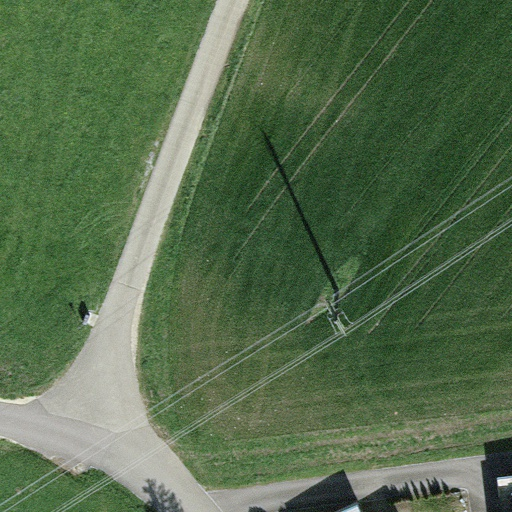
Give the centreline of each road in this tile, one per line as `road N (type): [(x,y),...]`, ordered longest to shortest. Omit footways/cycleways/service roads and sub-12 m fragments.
road 1 (track): [(249,0),(88,411)]
road 2 (residential): [(491,457),(263,479),(204,504),(206,511)]
road 3 (track): [(88,411),(204,504)]
